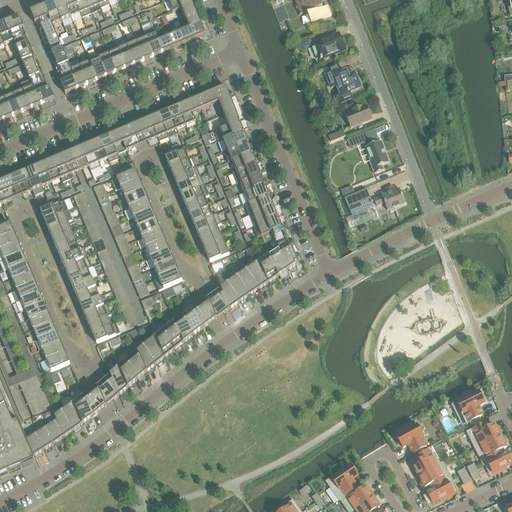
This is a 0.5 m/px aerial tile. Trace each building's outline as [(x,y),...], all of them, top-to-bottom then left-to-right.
[(54,3),(53,3),(62,22),(71,18),(63,0),(60,0),(54,3)] [(63,0),(71,18),(73,23),(82,19),(74,0),(63,0)] [(74,0),(82,19),(92,15),(90,10),(85,0),(74,0)] [(85,0),(90,10),(99,6),(96,0),(85,0)] [(96,0),(99,6),(101,10),(110,6),(109,2),(107,0),(96,0)] [(190,0),(172,0),(163,4),(163,5),(168,3),(172,13),(193,4),(192,3),(191,4),(190,1),(191,0),(190,0)] [(322,10),(321,8),(322,8),(319,0),(297,0),(294,1),(300,16),(308,13),(309,14),(307,15),(311,24),(331,16),(328,7),(322,10)] [(44,7),(50,22),(52,26),(53,26),(62,22),(53,3),(44,7)] [(193,4),(172,13),(181,10),(185,19),(189,29),(201,25),(193,4)] [(289,20),(284,5),(274,9),(280,23),(289,20)] [(31,12),(30,12),(35,24),(39,22),(40,26),(50,22),(44,7),(31,13),(31,12)] [(18,18),(6,23),(12,38),(22,34),(20,30),(24,29),(19,17),(18,18)] [(50,22),(40,26),(51,51),(61,47),(53,26),(52,26),(50,22)] [(5,24),(0,25),(0,36),(4,46),(13,43),(14,42),(12,38),(6,23),(5,23),(5,24)] [(189,29),(179,33),(184,45),(205,36),(201,25),(189,29)] [(154,29),(153,29),(164,54),(184,45),(179,33),(169,38),(164,26),(161,28),(166,39),(159,42),(155,32),(154,29)] [(153,29),(144,33),(154,58),(164,54),(153,29)] [(135,37),(145,62),(154,58),(144,33),(143,33),(145,38),(137,42),(135,37)] [(22,34),(12,38),(14,42),(13,43),(22,63),(32,59),(22,34)] [(345,51),(339,35),(315,44),(321,60),(325,59),(326,59),(330,58),(330,56),(345,51)] [(135,37),(125,41),(135,66),(145,62),(135,37)] [(295,53),(313,46),(310,40),(293,47),(295,53)] [(117,47),(116,47),(126,69),(135,66),(125,41),(127,46),(118,50),(117,47)] [(116,47),(107,51),(117,73),(126,69),(116,47)] [(62,49),(52,54),(63,79),(73,74),(71,70),(62,49)] [(108,54),(99,58),(107,77),(117,73),(107,51),(106,51),(108,54)] [(97,54),(88,58),(90,62),(98,81),(107,77),(99,58),(97,54)] [(33,62),(23,66),(30,82),(34,91),(44,86),(33,62)] [(90,62),(80,66),(88,85),(98,81),(90,62)] [(71,70),(73,74),(79,89),(88,85),(80,66),(71,70)] [(364,94),(358,79),(356,80),(355,75),(348,78),(347,73),(342,75),(338,66),(324,72),(331,90),(337,87),(341,95),(334,98),(337,106),(353,100),(352,98),(364,94)] [(64,82),(60,84),(65,95),(79,89),(73,74),(63,79),(64,82)] [(30,82),(21,85),(31,110),(40,106),(34,91),(30,82)] [(22,91),(13,94),(22,114),(31,110),(21,85),(20,86),(22,91)] [(44,86),(34,91),(40,106),(54,100),(49,88),(48,89),(46,85),(44,86)] [(230,99),(226,87),(205,96),(210,107),(219,104),(230,99)] [(13,94),(4,98),(12,118),(22,114),(13,94)] [(210,107),(205,96),(187,103),(192,115),(210,107)] [(0,115),(3,122),(12,118),(4,98),(0,99),(0,115)] [(240,122),(230,99),(219,104),(228,126),(228,127),(240,122)] [(196,123),(192,115),(187,103),(178,107),(186,127),(196,123)] [(186,127),(178,107),(168,111),(178,135),(179,135),(177,131),(186,127)] [(372,121),(366,107),(363,108),(363,107),(351,112),(351,113),(345,115),(351,129),(372,121)] [(178,135),(168,111),(159,115),(169,139),(178,135)] [(169,139),(159,115),(149,120),(157,139),(159,143),(169,139)] [(157,139),(149,120),(139,124),(148,143),(157,139)] [(244,132),(241,125),(240,126),(238,123),(240,123),(240,122),(228,127),(228,126),(215,131),(220,142),(244,132)] [(148,143),(139,124),(134,126),(119,133),(127,152),(142,145),(148,143)] [(208,134),(206,128),(199,131),(202,137),(208,134)] [(375,130),(347,141),(347,142),(348,142),(351,149),(364,144),(366,149),(365,149),(370,162),(370,163),(371,163),(371,164),(373,170),(372,170),(373,171),(374,170),(375,174),(374,174),(374,175),(384,172),(383,171),(382,171),(381,167),(389,164),(384,151),(385,150),(384,149),(383,150),(381,143),(382,143),(381,142),(379,143),(374,132),(374,131),(375,131),(375,130)] [(331,143),(346,137),(343,131),(328,137),(331,143)] [(248,143),(245,136),(244,137),(243,134),(244,133),(244,132),(220,142),(220,143),(223,142),(227,151),(223,153),(224,153),(248,143)] [(127,152),(119,133),(109,137),(119,160),(120,160),(118,156),(127,152)] [(119,160),(109,137),(100,141),(110,164),(119,160)] [(110,164),(100,141),(90,144),(100,168),(101,168),(99,164),(107,160),(109,164),(110,164)] [(252,154),(249,147),(248,147),(247,144),(248,144),(248,143),(224,153),(228,164),(252,154)] [(100,168),(90,144),(81,148),(91,172),(100,168)] [(91,172),(81,148),(74,152),(75,154),(76,154),(83,171),(89,168),(90,172),(91,172)] [(189,160),(185,151),(165,159),(169,169),(189,160)] [(83,171),(76,154),(75,154),(74,152),(71,153),(62,156),(72,180),(73,180),(71,176),(79,172),(83,171)] [(256,164),(253,157),(252,158),(251,155),(252,154),(228,164),(231,163),(235,173),(232,174),(256,164)] [(72,180),(62,156),(53,160),(63,184),(72,180)] [(63,184),(53,160),(43,164),(51,184),(60,180),(62,184),(63,184)] [(193,169),(189,160),(169,169),(173,178),(196,168),(193,169)] [(51,184),(43,164),(34,168),(42,188),(51,184)] [(261,175),(258,168),(256,168),(255,166),(257,165),(256,164),(232,174),(236,185),(261,175)] [(42,188),(34,168),(24,172),(32,192),(42,188)] [(177,188),(200,178),(196,168),(173,178),(177,188)] [(141,182),(136,171),(117,180),(121,190),(141,182)] [(32,192),(24,172),(14,177),(23,196),(32,192)] [(265,185),(262,179),(261,179),(260,176),(261,176),(261,175),(236,185),(236,186),(240,184),(244,194),(265,185)] [(23,196),(14,177),(8,179),(0,182),(0,200),(2,205),(16,199),(23,196)] [(181,197),(205,187),(204,187),(200,178),(177,188),(181,197)] [(145,192),(141,182),(121,190),(125,200),(145,192)] [(269,196),(266,189),(265,190),(264,187),(265,186),(265,185),(244,194),(248,204),(245,206),(269,196)] [(105,190),(103,186),(94,189),(95,194),(105,190)] [(185,207),(209,196),(205,187),(181,197),(185,207)] [(405,205),(399,190),(382,197),(382,198),(374,201),(376,207),(385,204),(388,212),(389,211),(390,214),(395,212),(395,209),(405,205)] [(366,191),(344,199),(351,218),(347,219),(351,229),(377,219),(366,191)] [(149,202),(145,192),(125,200),(130,210),(149,202)] [(109,200),(107,196),(98,200),(100,204),(109,200)] [(209,208),(205,199),(209,197),(209,196),(185,207),(189,216),(209,208)] [(273,207),(270,200),(269,200),(268,197),(269,197),(269,196),(245,206),(249,217),(273,207)] [(44,222),(68,212),(64,202),(40,212),(44,222)] [(153,212),(149,202),(130,210),(134,220),(153,212)] [(278,217),(275,210),(273,211),(272,208),(274,207),(273,207),(249,217),(253,228),(278,217)] [(213,217),(209,208),(189,216),(193,226),(217,215),(213,217)] [(68,223),(64,214),(68,212),(44,222),(48,232),(68,223)] [(158,222),(153,212),(134,220),(138,230),(158,222)] [(197,235),(221,225),(217,215),(193,226),(197,235)] [(117,220),(116,216),(106,220),(108,224),(117,220)] [(271,232),(282,228),(279,221),(278,221),(276,219),(278,218),(278,217),(253,228),(258,239),(271,233),(272,233),(271,232)] [(162,232),(158,222),(138,230),(142,240),(162,232)] [(72,232),(68,223),(48,232),(52,241),(72,232)] [(0,241),(16,235),(11,224),(0,229),(0,241)] [(221,236),(217,227),(221,225),(197,235),(201,245),(221,236)] [(122,230),(120,226),(111,230),(112,234),(122,230)] [(299,266),(292,249),(291,249),(282,228),(271,232),(272,233),(271,233),(278,250),(288,272),(299,266)] [(76,242),(76,241),(72,232),(52,241),(56,250),(76,242)] [(166,242),(162,232),(142,240),(146,250),(166,242)] [(20,245),(16,235),(0,241),(0,252),(0,253),(20,245)] [(225,246),(221,236),(201,245),(205,254),(225,246)] [(80,251),(80,250),(76,242),(56,250),(60,260),(84,249),(80,251)] [(170,252),(166,242),(146,250),(151,260),(170,252)] [(24,255),(20,245),(0,253),(5,263),(24,255)] [(229,255),(225,246),(205,254),(209,264),(229,255)] [(64,269),(88,259),(84,249),(60,260),(64,269)] [(288,272),(278,250),(269,256),(278,278),(288,272)] [(174,262),(170,252),(151,260),(155,270),(174,262)] [(28,265),(24,255),(5,263),(9,273),(28,265)] [(134,260),(133,256),(123,260),(125,264),(134,260)] [(278,278),(269,256),(259,263),(269,285),(278,278)] [(68,279),(92,268),(88,259),(64,269),(68,279)] [(179,272),(174,262),(155,270),(159,280),(179,272)] [(269,285),(259,263),(250,269),(259,291),(269,285)] [(32,275),(28,265),(9,273),(13,283),(32,275)] [(139,270),(137,266),(128,270),(129,274),(139,270)] [(92,280),(90,274),(88,270),(92,269),(92,268),(68,279),(72,288),(92,280)] [(259,291),(250,269),(240,276),(249,298),(259,291)] [(164,290),(183,282),(179,272),(159,280),(154,282),(159,292),(164,290)] [(37,285),(32,275),(13,283),(17,293),(37,285)] [(249,298),(240,276),(231,282),(240,304),(249,298)] [(96,289),(95,288),(92,280),(72,288),(76,297),(96,289)] [(240,304),(231,282),(221,289),(230,311),(240,304)] [(41,295),(37,285),(17,293),(21,303),(41,295)] [(183,292),(180,286),(173,290),(175,295),(183,292)] [(100,298),(99,297),(96,289),(76,297),(80,307),(100,298)] [(230,311),(221,289),(207,298),(217,320),(230,311)] [(45,305),(41,295),(21,303),(26,313),(45,305)] [(161,304),(158,296),(152,299),(153,303),(155,306),(161,304)] [(104,307),(103,306),(100,298),(80,307),(84,316),(107,306),(104,307)] [(217,320),(207,298),(199,304),(194,308),(203,331),(209,326),(217,320)] [(49,315),(45,305),(26,313),(30,323),(49,315)] [(88,326),(111,316),(107,306),(84,316),(88,326)] [(203,331),(194,308),(184,316),(193,338),(203,331)] [(54,325),(49,315),(30,323),(34,333),(54,325)] [(112,326),(111,325),(108,318),(111,316),(88,326),(92,335),(116,325),(116,324),(112,326)] [(193,338),(184,316),(175,323),(184,345),(193,338)] [(184,345),(175,323),(165,330),(175,352),(184,345)] [(58,334),(54,325),(34,333),(38,343),(58,334)] [(96,345),(120,335),(116,325),(92,335),(96,345)] [(175,352),(165,330),(156,337),(165,359),(175,352)] [(62,344),(58,334),(38,343),(43,353),(62,344)] [(165,359),(156,337),(147,345),(156,367),(165,359)] [(118,346),(115,340),(109,343),(111,349),(118,346)] [(66,354),(62,344),(43,353),(47,363),(66,354)] [(107,350),(105,344),(98,347),(100,353),(107,350)] [(156,367),(147,345),(137,352),(147,374),(156,367)] [(147,374),(137,352),(128,360),(138,382),(147,374)] [(71,365),(66,354),(47,363),(51,373),(71,365)] [(138,382),(128,360),(119,367),(128,389),(138,382)] [(128,389),(119,367),(110,375),(119,397),(128,389)] [(70,376),(67,370),(61,372),(64,378),(70,376)] [(61,383),(57,374),(50,377),(54,386),(61,383)] [(119,397),(110,375),(97,386),(106,408),(114,402),(119,397)] [(0,479),(2,479),(11,475),(32,466),(36,464),(33,459),(26,444),(24,439),(15,417),(7,399),(4,391),(1,385),(0,382),(0,479)] [(106,408),(97,386),(84,396),(93,419),(99,414),(106,408)] [(53,395),(54,392),(53,389),(50,388),(47,389),(46,392),(47,395),(50,396),(53,395)] [(478,407),(484,405),(483,402),(484,401),(481,394),(479,395),(478,393),(472,396),(470,392),(462,396),(464,400),(453,406),(462,426),(472,421),(474,425),(482,421),(480,417),(483,416),(478,407)] [(93,419),(84,396),(74,403),(84,426),(90,421),(93,419)] [(84,426),(74,403),(72,405),(65,410),(74,432),(84,426)] [(74,432),(65,410),(55,417),(58,425),(64,439),(65,439),(64,437),(71,434),(72,434),(74,432)] [(502,437),(499,430),(497,431),(495,426),(489,429),(486,424),(483,425),(482,422),(471,427),(473,430),(467,433),(475,450),(502,437)] [(426,447),(422,438),(423,438),(417,427),(416,427),(414,423),(396,433),(398,437),(397,438),(403,449),(408,446),(413,454),(426,447)] [(64,439),(58,425),(48,431),(54,446),(55,445),(54,444),(61,441),(62,441),(64,439)] [(54,446),(48,431),(38,437),(44,452),(45,451),(45,450),(52,447),(54,446)] [(446,438),(444,433),(438,436),(441,441),(446,438)] [(44,452),(38,437),(26,444),(33,459),(36,457),(35,456),(42,453),(44,452)] [(500,451),(506,449),(503,444),(505,443),(502,437),(475,450),(483,465),(502,456),(500,451)] [(440,466),(434,455),(432,457),(429,451),(415,459),(418,464),(413,467),(415,471),(414,472),(417,479),(440,466)] [(501,471),(511,465),(511,457),(510,454),(509,455),(508,453),(502,456),(483,465),(483,466),(485,465),(490,476),(493,475),(494,476),(502,472),(501,471)] [(451,480),(443,464),(440,466),(417,479),(420,485),(422,484),(425,489),(430,486),(433,490),(451,480)] [(358,488),(352,480),(358,477),(350,466),(327,483),(339,501),(358,488)] [(474,481),(480,478),(474,466),(468,469),(474,481)] [(470,482),(464,471),(458,474),(464,486),(470,482)] [(453,494),(456,492),(450,482),(452,481),(451,480),(433,490),(427,493),(428,495),(424,497),(428,505),(432,503),(433,504),(445,498),(446,499),(454,495),(453,494)] [(354,510),(374,497),(370,492),(369,493),(366,488),(361,492),(358,488),(339,501),(340,500),(348,511),(353,511),(355,511),(354,510)] [(374,511),(379,508),(376,504),(377,503),(374,497),(354,510),(355,511),(374,511)] [(299,511),(292,502),(282,509),(284,511),(283,511),(299,511)]
